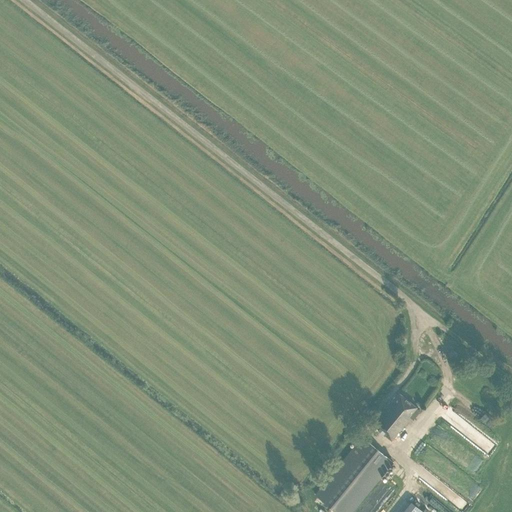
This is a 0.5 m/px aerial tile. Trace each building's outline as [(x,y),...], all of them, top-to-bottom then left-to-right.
[(421,411),(417,409),(418,408),(399,393),(392,402),(391,401),(372,424),(378,428),(377,429),(391,440),(399,431),(404,434),(415,421),(414,420),(421,411)] [(478,425),(467,437),(484,453),(495,441),(478,425)] [(377,511),(395,491),(380,478),(393,462),(362,437),(315,494),(336,511),(377,511)] [(447,460),(445,464),(452,468),(446,477),(464,488),(470,477),(452,467),(453,464),(447,460)] [(450,498),(453,490),(448,488),(446,492),(442,491),(440,495),(450,498)] [(451,502),(462,511),(464,511),(470,505),(457,494),(451,502)] [(403,511),(422,511),(411,503),(403,511)]
